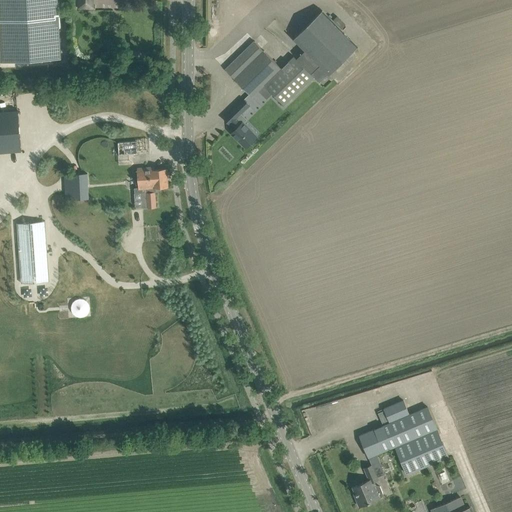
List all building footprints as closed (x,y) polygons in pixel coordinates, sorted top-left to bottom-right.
[(0,0),(0,53),(65,50),(61,0),(0,0)] [(94,5),(93,0),(78,0),(79,8),(95,8),(95,5),(94,5)] [(285,106),(314,77),(320,82),(328,73),(329,74),(358,46),(323,11),(294,38),(305,50),(297,58),(294,56),(280,68),(254,42),(226,69),(252,96),(258,90),(267,99),(273,93),(285,106)] [(246,147),(253,140),(256,137),(243,123),(242,125),(237,120),(241,116),(234,109),(225,118),(231,124),(232,123),(237,128),(232,133),(246,147)] [(19,113),(0,114),(0,154),(22,153),(19,113)] [(136,141),(117,142),(118,155),(137,154),(136,141)] [(140,188),(155,187),(168,186),(167,169),(154,170),(154,167),(138,169),(140,188)] [(90,198),(89,175),(61,174),(61,180),(65,180),(66,199),(90,198)] [(150,208),(157,207),(155,187),(140,188),(141,195),(149,194),(150,208)] [(96,213),(68,215),(74,280),(107,277),(105,261),(101,261),(96,213)] [(13,216),(0,217),(0,278),(17,277),(13,216)] [(448,455),(446,448),(427,406),(409,413),(403,399),(384,407),(390,422),(361,435),(370,456),(373,464),(377,463),(374,454),(395,445),(408,474),(449,457),(448,455)] [(376,484),(375,483),(373,478),(353,486),(357,496),(356,496),(360,506),(378,499),(381,497),(383,494),(380,486),(376,484)] [(431,508),(432,511),(472,511),(470,507),(467,508),(462,495),(431,508)]
